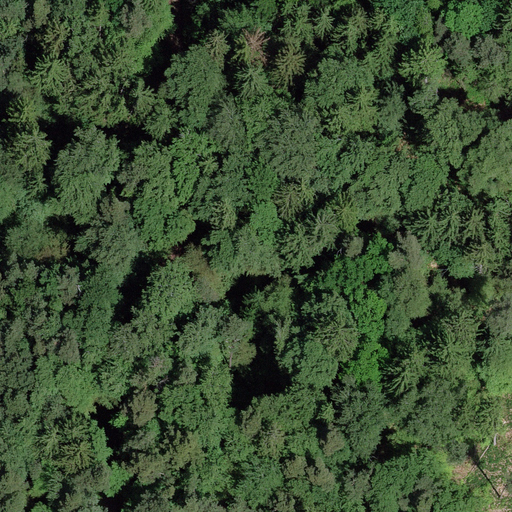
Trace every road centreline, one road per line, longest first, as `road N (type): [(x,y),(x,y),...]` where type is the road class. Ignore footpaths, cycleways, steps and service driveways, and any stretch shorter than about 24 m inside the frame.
road 1 (track): [(161,270),(511,208)]
road 2 (track): [(161,270),(179,116),(173,0)]
road 3 (track): [(110,511),(123,397),(161,270)]
